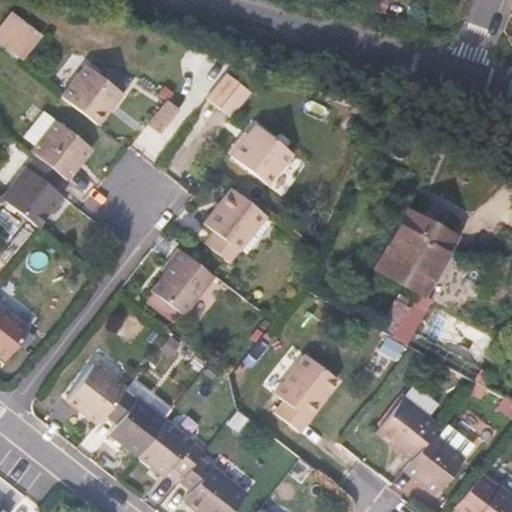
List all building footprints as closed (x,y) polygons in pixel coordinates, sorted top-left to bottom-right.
[(0,17),(0,43),(24,57),(41,28),(6,8),(0,17)] [(97,121),(121,91),(86,64),(63,94),(97,121)] [(249,90),(252,86),(241,77),(237,81),(249,90)] [(232,111),(249,90),(237,81),(220,102),(232,111)] [(154,140),(179,108),(167,98),(141,130),(154,140)] [(90,146),(54,117),(30,148),(38,155),(59,172),(66,177),(90,146)] [(266,183),(291,152),(257,124),(232,155),(266,183)] [(377,164),(383,149),(357,138),(336,190),(353,197),(369,161),(377,164)] [(37,224),(62,192),(50,183),(59,172),(38,155),(4,199),(37,224)] [(230,261),(261,222),(267,215),(232,187),(204,222),(210,227),(202,239),(230,261)] [(426,286),(457,229),(412,205),(381,259),(420,282),(426,286)] [(186,316),(217,277),(182,249),(152,289),(186,316)] [(404,346),(433,290),(426,286),(420,282),(390,339),(404,346)] [(28,327),(0,304),(0,354),(4,358),(28,327)] [(123,388),(124,387),(84,356),(57,390),(97,422),(104,412),(123,388)] [(332,404),(346,386),(316,363),(286,401),(293,408),(285,420),(311,439),(320,428),(316,425),(332,404)] [(136,453),(162,419),(123,388),(104,412),(115,421),(108,430),(136,453)] [(436,424),(400,397),(375,430),(410,457),(430,431),(436,424)] [(320,428),(336,408),(332,404),(316,425),(320,428)] [(198,456),(202,450),(162,419),(136,453),(164,475),(172,466),(183,474),(198,456)] [(433,492),(462,456),(430,431),(410,457),(402,468),(433,492)] [(198,511),(226,511),(242,491),(198,456),(183,474),(179,480),(188,489),(181,498),(198,511)] [(511,511),(511,496),(495,483),(494,485),(478,472),(453,504),(462,511),(511,511)]
